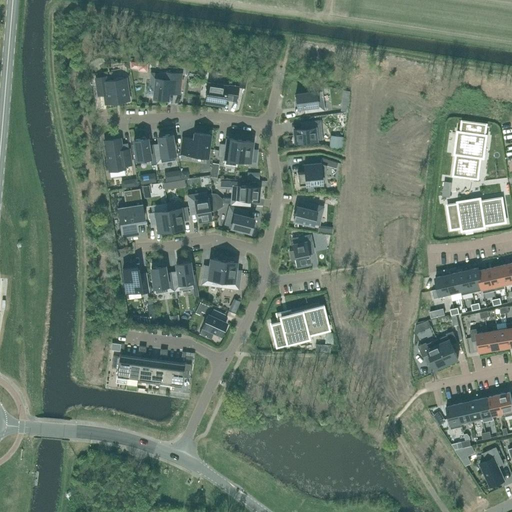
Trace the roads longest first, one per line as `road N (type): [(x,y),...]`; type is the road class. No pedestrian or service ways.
road 1 (residential): [(103,120),(205,116),(268,124)]
road 2 (tertiary): [(0,150),(13,0)]
road 3 (residential): [(134,247),(215,238),(265,249)]
road 4 (residential): [(268,124),(276,196),(265,249)]
road 5 (residential): [(265,249),(266,280),(225,361)]
